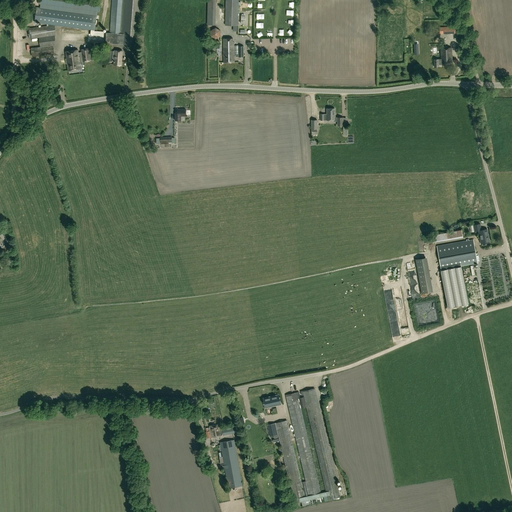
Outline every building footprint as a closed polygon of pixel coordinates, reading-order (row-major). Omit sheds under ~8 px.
[(40,0),(40,4),(94,12),(95,11),(99,12),(100,0),(40,0)] [(106,33),(106,43),(116,44),(137,45),(140,0),(122,0),(120,33),(110,33),(106,33)] [(112,0),(110,33),(120,33),(122,0),(112,0)] [(209,0),(208,23),(216,23),(217,0),(209,0)] [(238,0),(225,0),(225,25),(238,26),(238,0)] [(53,25),(55,25),(95,30),(97,15),(36,7),(34,22),(53,25)] [(30,27),(28,28),(29,39),(39,37),(40,46),(40,47),(53,45),(55,45),(55,25),(53,25),(30,28),(30,27)] [(286,44),(296,44),(296,36),(286,35),(286,44)] [(233,39),(223,39),(223,62),(234,62),(234,57),(239,57),(244,57),(243,46),(241,46),(241,45),(238,45),(234,45),(234,42),(233,42),(233,39)] [(32,57),(54,53),(53,45),(40,47),(40,46),(30,47),(32,57)] [(81,56),(82,61),(82,62),(91,60),(90,53),(90,48),(80,49),(81,56)] [(434,67),(439,67),(439,65),(442,65),(442,64),(452,63),(451,48),(440,48),(441,59),(434,59),(434,67)] [(80,68),(79,62),(79,56),(78,50),(65,52),(68,70),(80,68)] [(121,63),(122,51),(115,51),(114,64),(119,65),(119,62),(121,63)] [(320,114),(320,120),(333,120),(333,121),(337,121),(337,125),(342,126),(343,118),(335,117),(335,114),(334,114),(334,108),(326,108),(326,114),(320,114)] [(177,113),(175,113),(175,120),(181,120),(181,116),(186,116),(186,109),(177,109),(177,113)] [(480,223),(473,225),(475,231),(478,230),(481,244),(489,242),(487,229),(481,230),(480,223)] [(463,237),(461,230),(431,235),(433,242),(463,237)] [(478,263),(473,240),(436,246),(441,270),(461,266),(478,263)] [(415,259),(421,293),(433,291),(426,257),(415,259)] [(468,304),(461,266),(441,270),(440,270),(447,308),(468,304)] [(278,395),(274,396),(274,397),(264,400),(265,408),(281,404),(278,395)] [(324,415),(313,417),(327,483),(334,482),(335,483),(338,483),(324,415)] [(277,435),(278,435),(294,503),(306,500),(301,482),(287,420),(267,425),(270,436),(273,436),(274,439),(278,438),(277,435)] [(210,428),(205,428),(206,432),(205,432),(206,438),(211,437),(221,435),(219,425),(209,426),(210,428)] [(222,429),(223,435),(236,433),(235,427),(222,429)] [(242,486),(235,447),(234,439),(219,442),(228,488),(242,486)]
